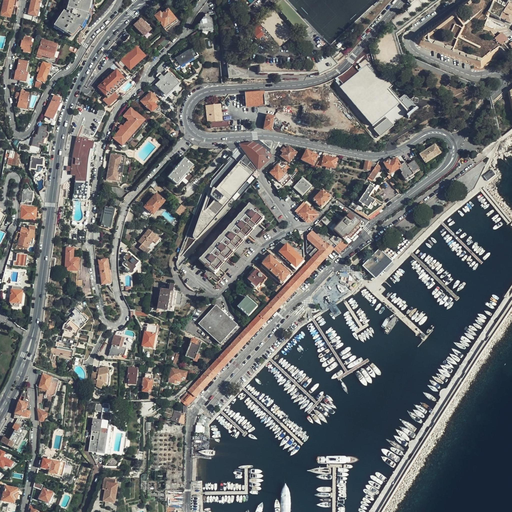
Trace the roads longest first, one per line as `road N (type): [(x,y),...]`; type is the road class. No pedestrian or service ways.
road 1 (secondary): [(0,413),(32,336),(71,102),(101,46),(142,3)]
road 2 (unclassified): [(402,0),(330,76),(194,99),(187,122),(202,137),(280,137)]
road 3 (residential): [(22,0),(6,73),(20,136),(119,0)]
road 4 (residential): [(186,511),(194,412),(337,262)]
road 5 (unclassified): [(457,0),(415,30),(410,43),(503,81),(451,140)]
road 6 (unclassified): [(280,137),(370,156),(427,133),(451,140)]
road 7 (residential): [(294,224),(222,292),(186,266)]
road 8 (unclassified): [(451,140),(445,167),(361,237)]
